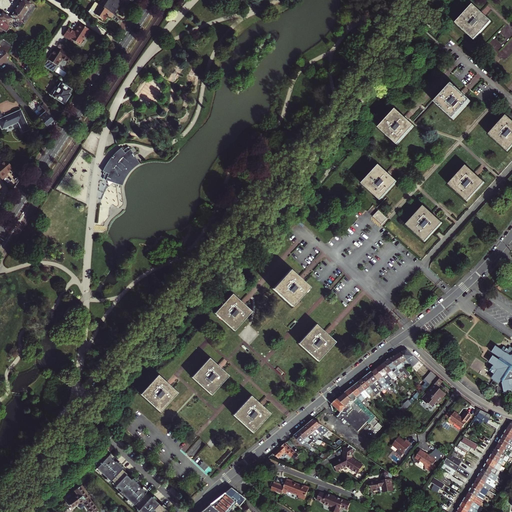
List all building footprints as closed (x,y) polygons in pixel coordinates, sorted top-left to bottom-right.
[(32,4),(26,0),(21,0),(10,17),(2,11),(0,14),(0,28),(6,33),(10,26),(8,25),(13,16),(21,21),(32,4)] [(102,0),(100,4),(100,5),(113,14),(122,0),(121,0),(102,0)] [(113,14),(100,5),(95,13),(104,19),(107,15),(111,17),(113,14)] [(457,25),(473,40),(488,24),(479,15),(472,9),(457,25)] [(88,35),(91,30),(80,23),(74,32),(68,28),(63,36),(68,38),(68,37),(79,44),(86,34),(88,35)] [(3,40),(0,42),(0,46),(6,53),(14,47),(3,40)] [(6,53),(0,46),(0,64),(9,57),(6,53)] [(59,51),(55,48),(43,66),(53,72),(62,58),(69,62),(70,60),(71,61),(72,59),(71,58),(73,56),(61,48),(59,51)] [(52,96),(63,103),(72,90),(65,84),(67,81),(59,76),(57,80),(61,82),(52,96)] [(452,116),(467,100),(460,93),(451,85),(437,102),(452,116)] [(46,112),(49,110),(44,103),(41,106),(46,112)] [(40,112),(37,115),(47,126),(48,128),(52,124),(50,122),(53,120),(46,112),(41,106),(39,105),(37,107),(37,109),(40,112)] [(395,109),(380,125),(396,140),(411,124),(404,117),(395,109)] [(20,110),(3,117),(0,111),(0,125),(2,129),(18,122),(22,132),(29,129),(20,110)] [(511,123),(505,117),(490,133),(506,148),(511,141),(511,123)] [(139,163),(129,147),(123,150),(121,148),(117,151),(113,155),(109,160),(106,165),(103,171),(104,172),(103,174),(105,175),(104,178),(121,184),(123,180),(125,175),(128,171),(130,168),(134,164),(139,163)] [(12,167),(5,159),(0,163),(0,176),(3,179),(8,174),(7,172),(12,167)] [(377,165),(362,181),(378,196),(393,180),(386,173),(377,165)] [(449,183),(465,198),(480,181),(472,174),(464,166),(452,180),(449,183)] [(422,237),(438,221),(431,214),(421,206),(406,222),(422,237)] [(382,225),(388,218),(379,210),(372,216),(382,225)] [(300,280),(289,270),(273,287),(291,303),(306,285),(300,280)] [(230,295),(217,312),(233,328),(250,312),(230,295)] [(315,325),(300,342),(318,358),(333,341),(324,333),(315,325)] [(511,348),(510,347),(508,350),(503,347),(501,350),(495,346),(494,347),(493,347),(491,351),(500,357),(499,358),(493,354),(489,361),(493,364),(490,370),(494,373),(491,377),(493,378),(492,379),(497,381),(498,380),(499,378),(503,380),(502,382),(501,383),(504,395),(511,394),(510,391),(511,390),(511,348)] [(410,358),(412,360),(411,361),(412,362),(414,361),(417,364),(420,360),(406,348),(400,352),(409,360),(410,358)] [(408,360),(409,360),(400,352),(395,355),(403,364),(404,363),(406,364),(409,362),(408,360)] [(395,355),(390,358),(397,368),(399,366),(403,371),(406,369),(402,364),(403,364),(395,355)] [(385,361),(393,371),(398,377),(402,374),(399,370),(397,368),(390,358),(385,361)] [(209,360),(194,377),(210,392),(226,375),(217,366),(209,360)] [(393,371),(385,361),(382,364),(381,364),(389,374),(393,371)] [(389,374),(381,364),(376,368),(384,377),(389,374)] [(384,377),(376,368),(372,372),(378,380),(379,381),(384,377)] [(429,384),(432,381),(437,376),(432,371),(424,379),(429,384)] [(372,372),(368,375),(374,383),(375,382),(378,380),(372,372)] [(368,375),(363,378),(369,386),(374,383),(368,375)] [(423,400),(428,404),(429,403),(432,406),(436,402),(438,403),(446,394),(437,386),(442,381),(437,376),(432,381),(435,384),(427,394),(428,395),(423,400)] [(158,377),(142,394),(159,410),(175,393),(165,384),(158,377)] [(363,378),(359,382),(365,390),(367,392),(369,394),(372,392),(371,391),(373,390),(369,386),(363,378)] [(359,382),(355,385),(361,393),(365,390),(359,382)] [(361,393),(355,385),(350,389),(353,392),(356,396),(361,393)] [(361,403),(352,393),(353,392),(350,389),(345,393),(358,405),(361,403)] [(372,398),(369,394),(367,392),(364,394),(369,401),(372,398)] [(345,393),(338,399),(364,424),(370,417),(358,405),(345,393)] [(251,397),(236,414),(252,430),(268,413),(259,404),(251,397)] [(358,431),(364,424),(338,399),(331,404),(340,412),(336,416),(344,424),(347,421),(358,431)] [(448,421),(454,424),(454,423),(462,428),(472,416),(466,411),(462,417),(455,412),(453,414),(450,411),(446,416),(450,418),(448,421)] [(477,416),(483,420),(487,422),(490,418),(479,412),(476,416),(477,416)] [(483,420),(477,416),(474,421),(474,422),(477,423),(480,425),(483,420)] [(320,426),(322,425),(314,419),(313,419),(310,422),(316,430),(319,433),(322,437),(323,436),(321,432),(323,430),(320,426)] [(313,432),(316,430),(310,422),(306,425),(312,433),(313,432)] [(312,433),(306,425),(302,429),(308,436),(312,433)] [(308,436),(302,429),(298,432),(304,439),(308,436)] [(303,444),(308,448),(311,446),(308,443),(307,444),(304,440),(304,439),(298,432),(294,435),(297,439),(300,443),(303,444)] [(511,437),(504,433),(501,438),(511,444),(511,437)] [(465,436),(462,441),(472,447),(476,449),(479,444),(465,436)] [(397,450),(402,454),(410,445),(405,440),(404,442),(398,437),(391,445),(398,450),(397,450)] [(501,438),(498,443),(506,448),(509,449),(511,444),(501,438)] [(297,439),(294,440),(300,447),(303,444),(300,443),(297,439)] [(461,440),(458,445),(469,451),(472,447),(462,441),(461,440)] [(285,443),(281,446),(274,452),(279,457),(286,450),(294,457),(295,456),(294,455),(296,452),(285,443)] [(498,443),(495,447),(503,453),(508,456),(511,451),(509,449),(506,448),(498,443)] [(335,467),(347,465),(357,472),(363,464),(352,457),(351,453),(351,449),(353,447),(349,444),(347,446),(344,446),(346,455),(334,457),(335,467)] [(465,455),(466,452),(456,446),(454,449),(465,455)] [(503,453),(495,447),(492,452),(504,459),(506,461),(509,456),(508,456),(503,453)] [(418,448),(412,455),(415,457),(420,450),(418,448)] [(420,450),(415,457),(419,461),(424,464),(425,469),(428,472),(430,469),(432,470),(436,466),(433,464),(436,461),(439,463),(445,455),(436,448),(431,455),(429,455),(421,449),(420,450)] [(140,511),(164,511),(166,510),(151,496),(150,497),(145,493),(139,486),(140,486),(132,479),(131,480),(126,475),(127,474),(122,469),(123,468),(115,461),(114,462),(108,456),(102,451),(92,462),(97,467),(96,468),(110,481),(111,480),(116,485),(115,485),(120,490),(119,491),(133,505),(135,504),(140,508),(138,510),(140,511)] [(492,452),(489,457),(501,464),(504,459),(492,452)] [(451,454),(448,459),(459,465),(462,461),(457,457),(451,454)] [(489,457),(486,462),(498,470),(501,465),(501,464),(489,457)] [(448,459),(446,458),(443,462),(444,463),(457,471),(460,466),(459,465),(448,459)] [(486,462),(483,467),(492,472),(493,469),(504,476),(505,474),(498,470),(486,462)] [(443,469),(449,473),(454,476),(457,471),(444,463),(441,468),(443,469)] [(492,472),(483,467),(480,472),(495,481),(498,476),(492,472)] [(395,476),(384,468),(382,472),(383,478),(391,476),(395,476)] [(449,473),(443,469),(440,474),(445,477),(446,478),(449,473)] [(480,472),(477,476),(493,486),(494,486),(495,484),(494,483),(495,481),(480,472)] [(391,476),(383,478),(370,481),(370,483),(369,485),(371,486),(371,488),(379,487),(380,490),(383,489),(384,491),(394,489),(391,476)] [(477,476),(475,481),(488,489),(489,487),(492,489),(493,486),(477,476)] [(442,482),(434,477),(431,482),(443,489),(446,484),(442,482)] [(442,482),(446,484),(450,486),(453,482),(446,478),(445,477),(442,482)] [(284,491),(287,493),(288,491),(299,495),(299,497),(305,499),(310,487),(305,485),(305,486),(294,482),(294,481),(288,479),(285,486),(275,482),(272,490),(283,494),(284,491)] [(475,481),(472,486),(486,495),(489,490),(488,489),(475,481)] [(427,486),(442,495),(444,491),(429,482),(427,486)] [(89,511),(93,511),(97,509),(89,498),(90,496),(81,484),(74,489),(77,494),(67,501),(71,507),(79,502),(83,503),(89,511)] [(486,495),(472,486),(469,491),(482,499),(483,496),(485,497),(486,495)] [(210,504),(219,511),(225,511),(235,501),(239,505),(245,498),(231,487),(210,504)] [(469,491),(466,496),(479,504),(481,505),(483,500),(482,499),(469,491)] [(318,499),(324,502),(324,503),(333,506),(332,510),(335,511),(339,511),(342,506),(348,508),(351,502),(337,496),(337,497),(327,494),(327,495),(320,492),(318,499)] [(466,496),(463,501),(476,509),(479,504),(466,496)] [(481,511),(476,509),(463,501),(460,506),(469,511),(470,509),(474,511),(475,511),(481,511)]
